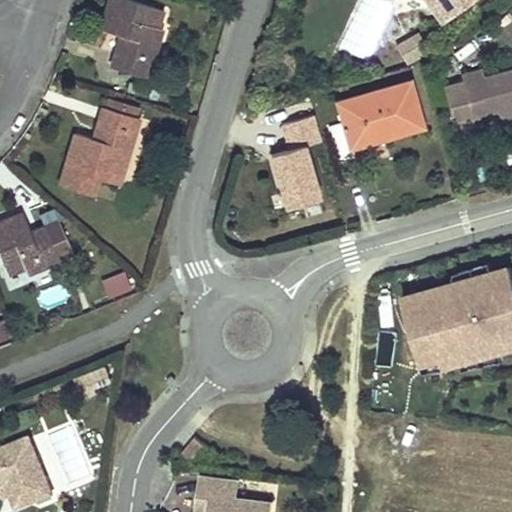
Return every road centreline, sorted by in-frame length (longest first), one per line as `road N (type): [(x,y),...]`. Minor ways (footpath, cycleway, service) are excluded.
road 1 (residential): [(221,301),(199,275),(190,223),(256,0)]
road 2 (residential): [(511,210),(337,259),(277,305)]
road 3 (residential): [(219,365),(150,442),(130,511)]
road 4 (residential): [(219,365),(250,376),(273,367),(289,334),(277,305)]
road 5 (residential): [(0,116),(48,0)]
